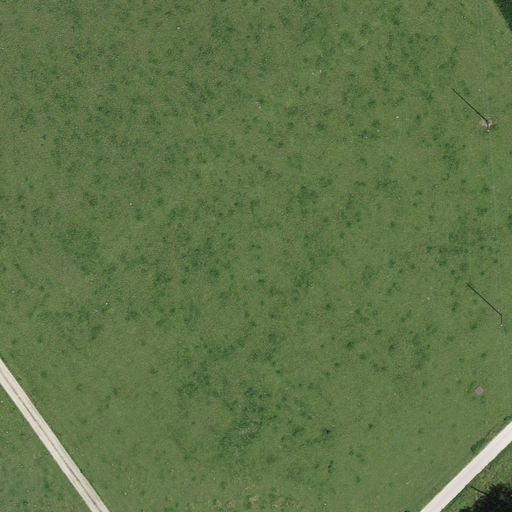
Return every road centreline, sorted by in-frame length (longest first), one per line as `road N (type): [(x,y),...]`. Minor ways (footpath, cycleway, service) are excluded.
road 1 (track): [(99,511),(0,373)]
road 2 (track): [(511,426),(416,511)]
